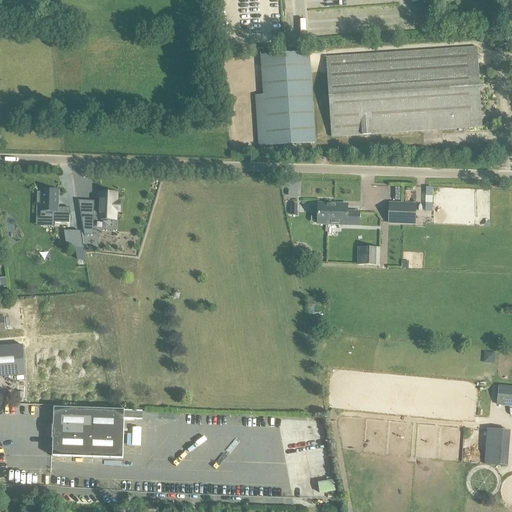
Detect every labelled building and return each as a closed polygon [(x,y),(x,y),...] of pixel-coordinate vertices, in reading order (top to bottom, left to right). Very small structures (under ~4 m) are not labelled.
[(486,88),(479,83),(478,62),(482,58),(478,55),(477,48),(326,58),(332,138),(482,128),(482,121),(486,117),(482,114),(480,93),(486,88)] [(259,148),(316,144),(310,53),(260,56),(263,96),(255,96),(259,148)] [(38,193),(38,204),(41,204),(41,218),(46,218),(55,218),(55,224),(70,224),(70,209),(58,208),(59,193),(53,193),(53,191),(42,191),(42,193),(38,193)] [(101,194),(100,202),(100,205),(94,205),(93,217),(94,217),(100,217),(100,219),(116,220),(116,212),(119,212),(120,203),(116,203),(117,195),(101,194)] [(312,219),(312,222),(314,223),(318,224),(318,225),(359,226),(360,213),(347,213),(348,205),(339,205),(339,207),(335,207),(335,205),(319,204),(318,214),(314,214),(312,216),(312,219)] [(389,226),(417,227),(418,206),(390,204),(389,226)] [(93,235),(93,224),(90,220),(90,212),(81,212),(85,235),(93,235)] [(358,265),(380,266),(380,249),(359,249),(358,265)] [(324,330),(322,316),(311,317),(313,332),(324,330)] [(0,344),(25,343),(24,330),(24,329),(4,331),(3,319),(0,319),(0,344)] [(23,346),(0,347),(0,377),(26,376),(23,346)] [(511,386),(499,386),(497,406),(511,407),(511,386)] [(17,392),(16,403),(24,403),(24,393),(17,392)] [(125,411),(54,409),(53,426),(52,426),(52,440),(53,440),(52,457),(123,460),(124,420),(142,421),(142,412),(125,412),(125,411)] [(510,431),(488,430),(486,465),(508,466),(510,431)] [(319,483),(321,494),(337,491),(335,480),(319,483)]
